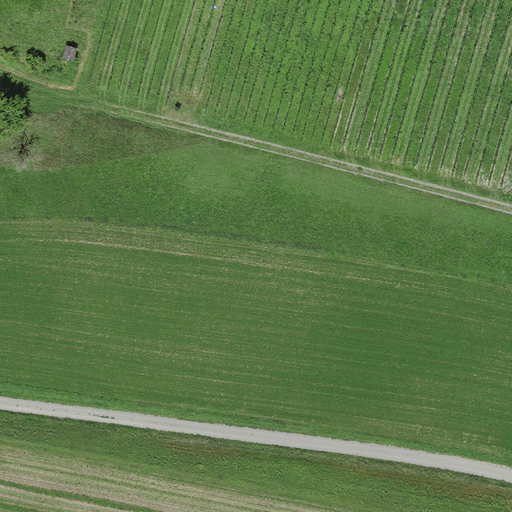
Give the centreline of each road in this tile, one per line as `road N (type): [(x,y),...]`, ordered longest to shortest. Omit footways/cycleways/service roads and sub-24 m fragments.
road 1 (track): [(0,402),(447,455),(511,471)]
road 2 (track): [(511,214),(77,107)]
